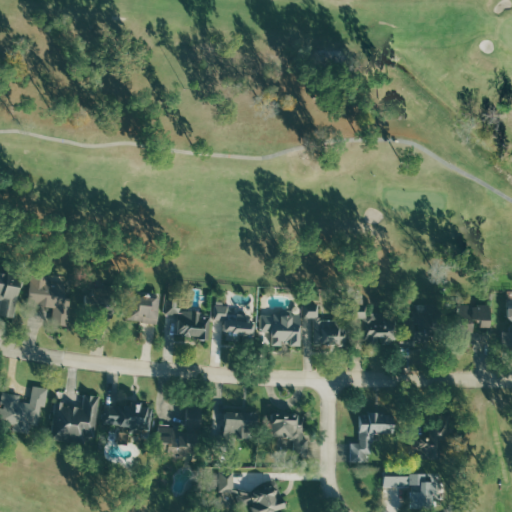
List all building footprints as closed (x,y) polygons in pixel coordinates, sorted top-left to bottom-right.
[(0,269),(0,303),(0,304),(0,306),(0,315),(15,318),(23,274),(0,269)] [(74,285),(48,283),(49,273),(33,272),(30,304),(55,306),(54,324),(71,326),(74,285)] [(114,314),(115,289),(87,288),(86,313),(114,314)] [(129,297),(128,321),(159,322),(159,297),(129,297)] [(366,318),(366,342),(396,342),(396,318),(385,318),(385,312),(368,312),(368,298),(357,298),(357,318),(366,318)] [(181,299),(166,300),(167,314),(177,314),(178,338),(210,337),(209,312),(182,313),(181,299)] [(320,303),(305,303),(305,318),(320,317),(320,303)] [(481,327),(492,327),(492,305),(471,306),(471,304),(458,304),(459,320),(481,320),(481,327)] [(213,319),(227,321),(229,306),(215,305),(213,319)] [(245,316),(229,313),(225,338),(241,340),(242,336),(254,337),(256,322),(245,320),(245,316)] [(272,346),(283,346),(283,345),(301,345),(302,315),(275,315),(275,318),(263,317),(263,332),(273,332),(272,346)] [(315,345),(346,346),(347,320),(316,319),(315,345)] [(401,345),(429,346),(430,333),(402,331),(401,345)] [(3,392),(0,409),(0,422),(41,429),(47,388),(34,386),(31,403),(20,401),(21,395),(3,392)] [(100,396),(86,394),(84,406),(56,403),(52,435),(85,439),(86,434),(95,435),(100,396)] [(130,431),(150,434),(154,407),(108,401),(104,425),(119,427),(117,443),(128,445),(130,431)] [(160,426),(158,442),(169,444),(167,454),(187,457),(188,447),(197,449),(198,441),(213,443),(215,427),(202,425),(204,413),(188,410),(185,429),(160,426)] [(254,437),(255,412),(227,411),(226,436),(254,437)] [(361,417),(361,443),(353,443),(353,461),(365,461),(365,453),(372,453),(372,433),(396,433),(396,413),(369,413),(369,417),(361,417)] [(310,451),(310,439),(305,439),(305,414),(273,414),(273,442),(287,442),(287,452),(310,451)] [(431,438),(412,438),(412,453),(427,453),(427,459),(446,458),(444,429),(431,429),(431,438)] [(275,511),(282,510),(282,505),(275,484),(272,484),(250,492),(234,490),(232,483),(232,472),(218,471),(217,493),(236,494),(241,511),(275,511)] [(433,476),(381,476),(381,488),(407,488),(407,510),(433,510),(433,476)]
